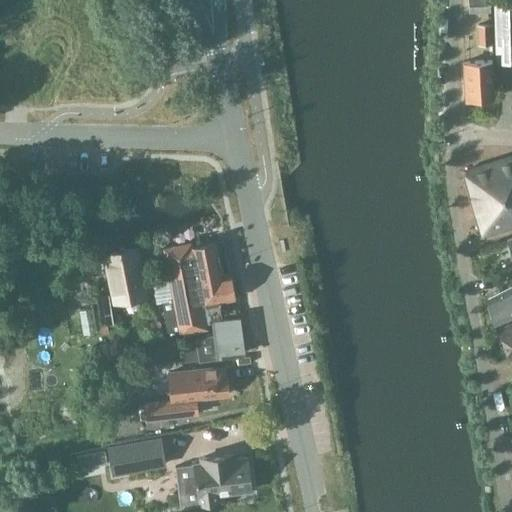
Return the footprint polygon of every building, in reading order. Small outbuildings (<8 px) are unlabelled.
[(468,0),(469,14),(490,13),(489,0),(468,0)] [(496,63),(511,62),(511,2),(494,3),(496,63)] [(478,44),(491,44),(490,25),(477,25),(478,44)] [(466,100),(493,98),(491,60),(464,62),(466,100)] [(481,236),(511,225),(511,155),(462,171),(481,236)] [(164,249),(173,299),(161,301),(167,337),(206,329),(204,319),(220,316),(218,302),(233,299),(222,240),(190,247),(190,243),(164,249)] [(105,254),(114,302),(144,296),(135,248),(105,254)] [(497,326),(511,318),(511,286),(487,299),(497,326)] [(112,325),(108,295),(96,297),(100,326),(112,325)] [(176,349),(178,364),(241,354),(235,318),(212,322),(214,334),(211,337),(196,339),(197,346),(176,349)] [(511,358),(511,322),(498,329),(510,359),(511,358)] [(227,393),(230,388),(230,382),(226,380),(226,376),(223,376),(222,368),(207,370),(207,369),(167,374),(169,389),(181,388),(182,400),(144,405),(146,421),(196,414),(194,398),(227,394),(227,393)] [(159,438),(108,448),(113,473),(164,464),(159,438)] [(104,451),(92,453),(94,465),(107,463),(104,451)] [(249,488),(251,482),(247,472),(245,459),(233,460),(232,455),(199,459),(199,465),(174,468),(179,506),(196,503),(200,505),(218,503),(217,496),(250,492),(249,488)]
